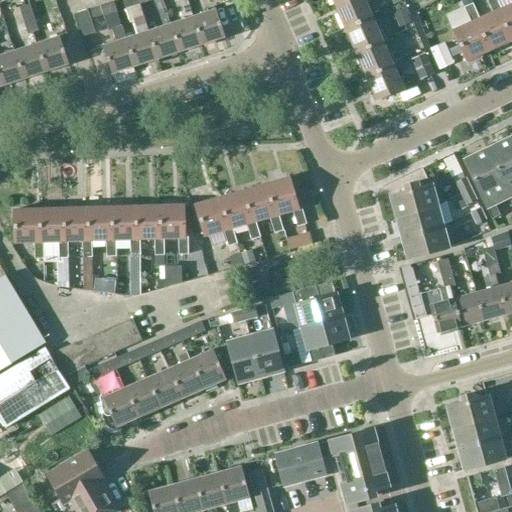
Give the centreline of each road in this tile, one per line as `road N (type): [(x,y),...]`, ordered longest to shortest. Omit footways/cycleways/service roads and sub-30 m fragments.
road 1 (residential): [(0,133),(282,53)]
road 2 (residential): [(144,459),(390,383)]
road 3 (residential): [(390,383),(329,176)]
road 4 (residential): [(329,176),(511,88)]
road 5 (residential): [(329,176),(282,53)]
road 6 (residential): [(425,511),(392,391)]
road 7 (residential): [(392,391),(511,357)]
